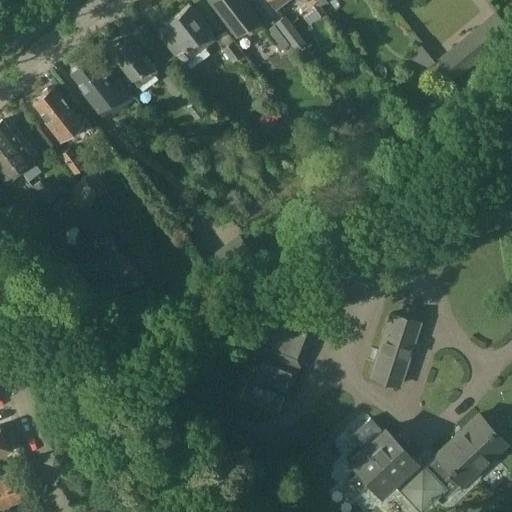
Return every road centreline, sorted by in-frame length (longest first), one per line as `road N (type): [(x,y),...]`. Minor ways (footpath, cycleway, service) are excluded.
road 1 (unknown): [(485,375),(423,289),(408,282),(379,289),(329,356),(365,397),(420,439)]
road 2 (residential): [(67,511),(0,334)]
road 3 (unknown): [(511,229),(497,119),(511,82)]
road 4 (residential): [(0,87),(109,0)]
